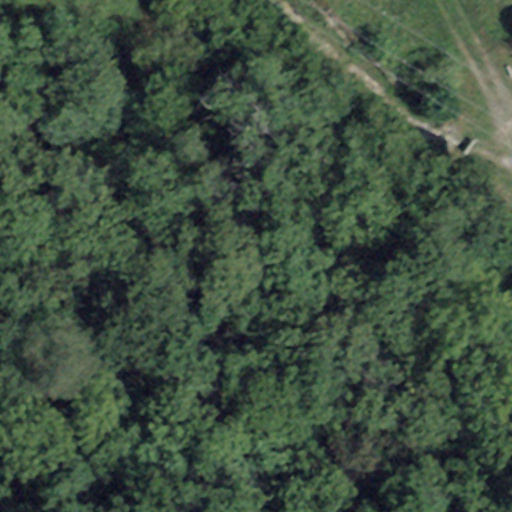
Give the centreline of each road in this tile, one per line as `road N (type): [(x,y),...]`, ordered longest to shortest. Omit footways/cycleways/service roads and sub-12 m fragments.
road 1 (track): [(511,477),(437,434),(199,1)]
road 2 (track): [(511,128),(361,77),(199,1)]
